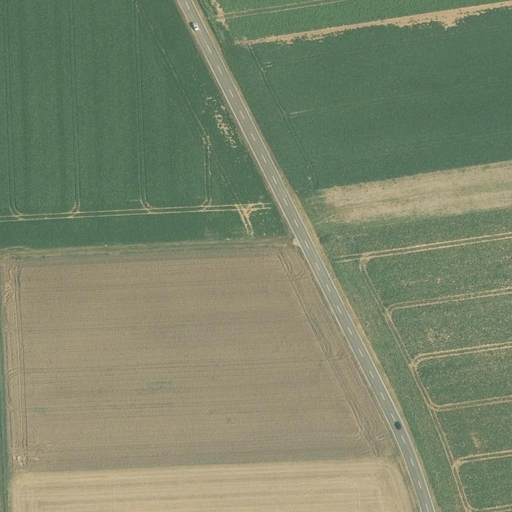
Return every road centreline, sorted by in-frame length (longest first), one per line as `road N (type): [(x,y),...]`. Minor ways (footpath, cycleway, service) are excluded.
road 1 (secondary): [(427,511),(385,404),(183,0)]
road 2 (track): [(0,257),(303,240)]
